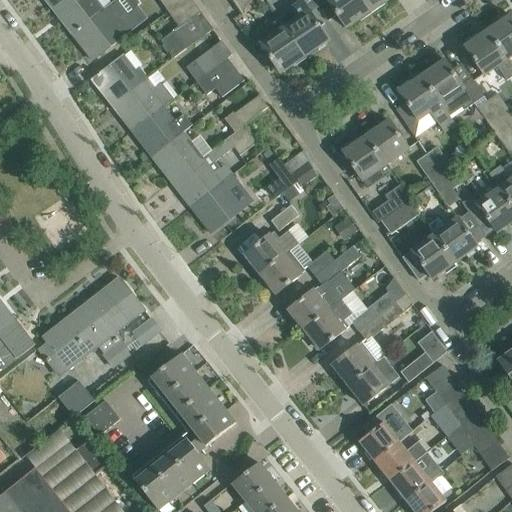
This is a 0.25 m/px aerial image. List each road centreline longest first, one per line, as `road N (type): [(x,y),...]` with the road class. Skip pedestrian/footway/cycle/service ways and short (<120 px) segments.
road 1 (residential): [(438,324),(290,117)]
road 2 (residential): [(281,426),(131,233)]
road 3 (residential): [(290,117),(466,0)]
road 4 (residential): [(131,233),(43,292),(0,244)]
road 5 (residential): [(131,233),(43,100)]
road 6 (residential): [(290,117),(209,0)]
road 7 (residential): [(189,511),(184,505),(281,426)]
road 8 (residential): [(511,429),(438,324)]
